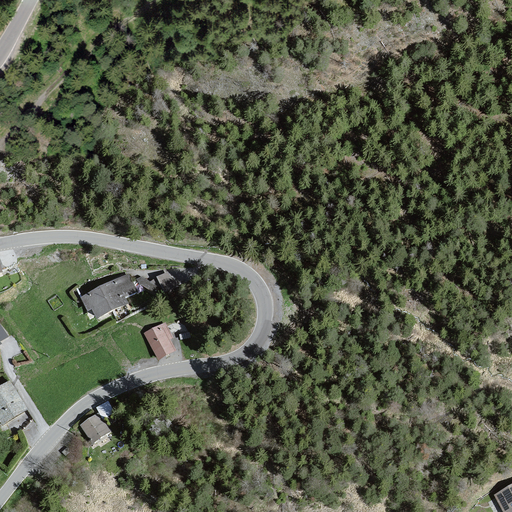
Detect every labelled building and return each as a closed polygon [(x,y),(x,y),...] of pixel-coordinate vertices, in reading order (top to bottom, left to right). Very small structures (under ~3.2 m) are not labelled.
[(129,274),(81,298),(88,311),(92,309),(98,320),(129,304),(126,298),(138,292),(129,274)] [(174,338),(165,322),(145,333),(159,359),(176,350),(170,339),(174,338)] [(8,336),(0,324),(0,344),(2,343),(1,342),(8,336)] [(28,410),(10,381),(0,386),(0,422),(2,425),(28,410)] [(96,407),(103,419),(114,412),(108,401),(96,407)] [(111,431),(98,412),(79,425),(92,444),(111,431)] [(511,511),(511,490),(497,498),(505,511),(511,511)]
